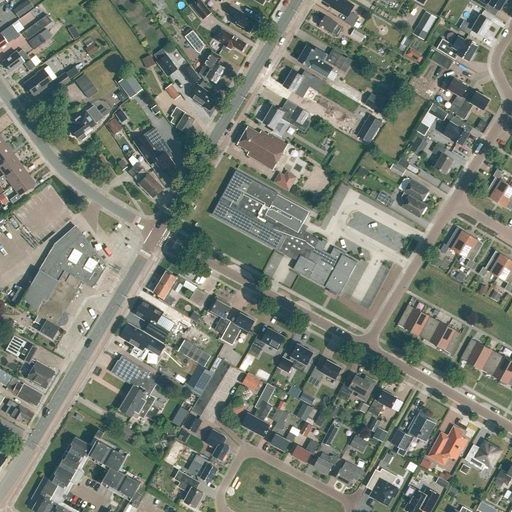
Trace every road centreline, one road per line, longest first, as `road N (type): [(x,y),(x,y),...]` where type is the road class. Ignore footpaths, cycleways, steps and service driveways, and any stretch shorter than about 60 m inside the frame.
road 1 (secondary): [(157,232),(297,0)]
road 2 (secondary): [(31,441),(157,232)]
road 3 (unclassified): [(368,343),(157,232)]
road 4 (residential): [(157,232),(68,172),(0,87)]
road 5 (residential): [(224,511),(223,485),(252,451),(341,500),(348,511)]
road 6 (unclassified): [(511,428),(368,343)]
road 7 (residential): [(368,343),(451,201)]
